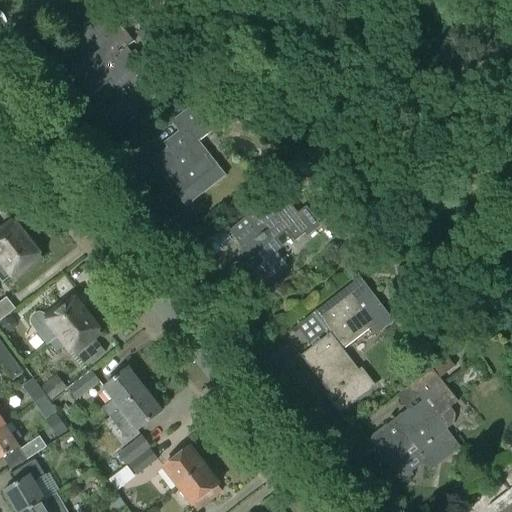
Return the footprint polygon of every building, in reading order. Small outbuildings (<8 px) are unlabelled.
[(98,15),(117,0),(116,0),(95,0),(90,5),(98,15)] [(129,11),(122,3),(116,8),(122,17),(129,11)] [(93,30),(105,46),(93,56),(90,52),(69,68),(92,97),(111,81),(116,88),(143,67),(128,48),(135,42),(113,14),(93,30)] [(184,136),(151,161),(179,197),(195,184),(203,195),(227,176),(200,142),(229,119),(199,102),(173,122),(184,136)] [(289,180),(299,193),(311,183),(301,171),(289,180)] [(248,254),(238,262),(243,269),(247,265),(263,285),(285,267),(272,252),(282,245),(278,240),(287,232),(295,242),(306,234),(309,238),(322,228),(318,224),(320,223),(307,207),(299,213),(291,203),(275,216),(271,211),(262,219),(255,211),(230,231),(248,254)] [(0,261),(28,239),(13,221),(1,230),(0,228),(0,261)] [(28,239),(0,261),(0,277),(3,282),(13,275),(16,279),(43,258),(28,239)] [(331,333),(321,342),(322,344),(305,357),(333,394),(329,397),(342,415),(376,389),(362,371),(359,374),(341,351),(375,326),(380,333),(394,322),(361,278),(315,313),(331,333)] [(48,346),(50,344),(87,315),(72,296),(48,315),(47,313),(45,312),(42,311),(40,311),(38,311),(35,312),(33,313),(31,316),(30,317),(30,319),(30,321),(30,324),(32,326),(48,346)] [(0,304),(0,322),(15,311),(6,299),(0,304)] [(100,357),(89,344),(102,334),(87,315),(50,344),(57,353),(68,345),(75,355),(76,354),(82,362),(86,368),(100,357)] [(13,331),(16,324),(12,319),(5,319),(2,326),(6,332),(13,331)] [(0,361),(2,364),(11,357),(0,341),(0,361)] [(11,357),(2,364),(13,380),(23,373),(11,357)] [(439,377),(454,365),(448,357),(432,369),(439,377)] [(103,409),(110,418),(146,390),(129,369),(104,388),(114,401),(103,409)] [(453,436),(449,431),(456,426),(456,417),(450,409),(458,402),(439,377),(432,369),(412,384),(425,401),(405,416),(403,414),(369,440),(388,465),(389,464),(403,484),(413,476),(412,475),(424,465),(430,474),(458,452),(454,447),(448,439),(453,436)] [(90,373),(68,389),(72,394),(70,396),(74,401),(76,399),(77,400),(101,381),(92,371),(90,373)] [(50,399),(66,386),(56,374),(40,387),(50,399)] [(23,387),(36,405),(47,398),(33,380),(23,387)] [(146,390),(110,418),(127,440),(163,412),(146,390)] [(47,398),(36,405),(47,419),(57,412),(47,398)] [(61,407),(68,415),(71,412),(65,404),(61,407)] [(69,429),(58,414),(46,422),(57,437),(69,429)] [(6,426),(0,429),(0,460),(20,447),(6,426)] [(119,455),(127,465),(151,447),(143,436),(119,455)] [(22,450),(28,460),(47,448),(41,438),(22,450)] [(164,468),(179,487),(205,466),(191,448),(164,468)] [(130,466),(137,476),(158,459),(150,450),(130,466)] [(5,492),(16,511),(26,511),(45,501),(35,484),(46,477),(36,460),(10,476),(15,486),(5,492)] [(205,466),(179,487),(198,511),(222,492),(218,487),(220,485),(205,466)] [(511,511),(511,481),(509,478),(505,481),(511,490),(491,505),(496,511),(511,511)] [(125,504),(120,497),(111,503),(116,510),(125,504)] [(52,511),(45,501),(26,511),(52,511)]
